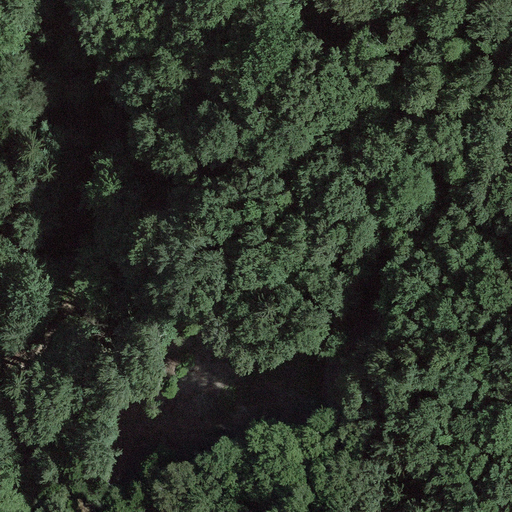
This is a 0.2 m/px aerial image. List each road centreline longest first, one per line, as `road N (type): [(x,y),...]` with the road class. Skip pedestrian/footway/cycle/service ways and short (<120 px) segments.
road 1 (track): [(386,0),(369,65),(371,111),(409,237),(406,263),(394,290),(338,353),(328,397),(381,511)]
road 2 (track): [(97,0),(103,63),(91,273),(25,377),(19,401),(29,457),(67,511)]
